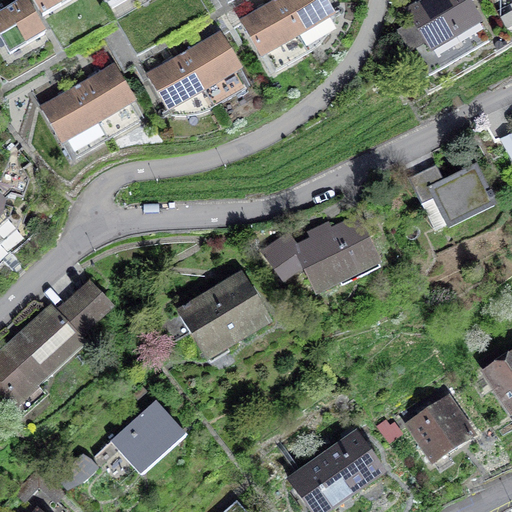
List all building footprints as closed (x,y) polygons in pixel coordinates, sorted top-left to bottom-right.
[(25,0),(23,0),(0,13),(0,37),(10,54),(45,33),(25,0)] [(34,0),(43,16),(71,0),(34,0)] [(324,0),(281,0),(278,2),(308,53),(315,49),(323,42),(332,27),(336,18),(324,0)] [(427,0),(407,11),(413,22),(398,30),(425,79),(489,43),(477,22),(480,21),(468,0),(427,0)] [(278,2),(241,23),(261,57),(266,54),(276,71),(308,53),(278,2)] [(215,107),(247,89),(237,72),(240,70),(220,35),(184,56),(215,107)] [(184,56),(148,77),(171,115),(179,117),(206,112),(215,107),(184,56)] [(115,68),(78,88),(108,141),(141,122),(130,104),(134,102),(115,68)] [(78,88),(42,109),(62,144),(66,141),(76,158),(108,141),(78,88)] [(436,166),(409,179),(424,211),(438,205),(448,226),(493,205),(475,169),(444,183),(436,166)] [(0,289),(46,248),(0,198),(0,289)] [(288,235),(264,252),(283,280),(304,266),(317,292),(339,280),(336,273),(374,255),(357,220),(332,232),(327,225),(313,232),(317,240),(298,249),(288,235)] [(268,322),(242,278),(180,314),(205,358),(268,322)] [(90,285),(68,304),(88,327),(110,308),(90,285)] [(57,314),(52,308),(0,355),(0,398),(17,417),(43,394),(34,384),(81,342),(77,338),(88,327),(68,304),(57,314)] [(498,351),(480,362),(511,411),(511,410),(511,358),(506,362),(498,351)] [(446,400),(409,425),(435,463),(472,438),(446,400)] [(181,430),(156,402),(111,442),(136,470),(181,430)] [(357,437),(292,484),(311,511),(326,511),(382,472),(357,437)] [(67,468),(56,479),(67,492),(83,483),(99,469),(83,455),(67,468)] [(16,493),(37,511),(63,511),(66,509),(57,502),(65,492),(38,468),(16,493)]
